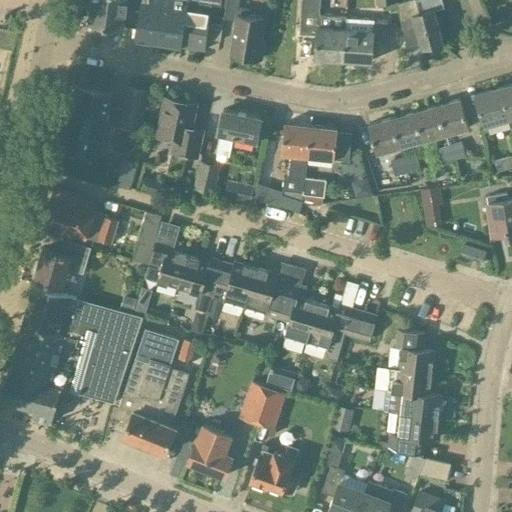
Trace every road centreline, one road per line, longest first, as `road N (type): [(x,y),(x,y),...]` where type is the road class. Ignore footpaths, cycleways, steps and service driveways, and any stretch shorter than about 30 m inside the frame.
road 1 (residential): [(484,62),(347,98),(46,41)]
road 2 (residential): [(511,305),(204,207)]
road 3 (residential): [(480,511),(495,363),(511,309)]
road 4 (unclassified): [(202,511),(18,438)]
road 5 (tertiary): [(0,227),(46,41)]
